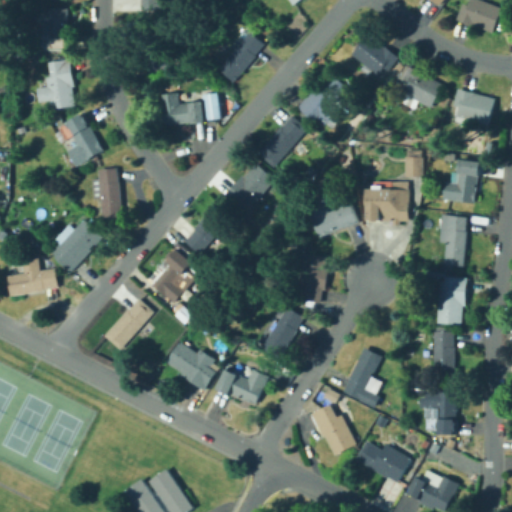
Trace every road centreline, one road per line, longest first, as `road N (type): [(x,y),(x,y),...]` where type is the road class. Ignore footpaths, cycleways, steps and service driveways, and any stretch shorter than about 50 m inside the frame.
road 1 (residential): [(349,0),(50,348)]
road 2 (tertiary): [(365,511),(0,322)]
road 3 (residential): [(484,511),(511,144)]
road 4 (residential): [(101,0),(112,92),(175,198)]
road 5 (residential): [(373,274),(257,455)]
road 6 (residential): [(511,64),(465,56),(373,0)]
